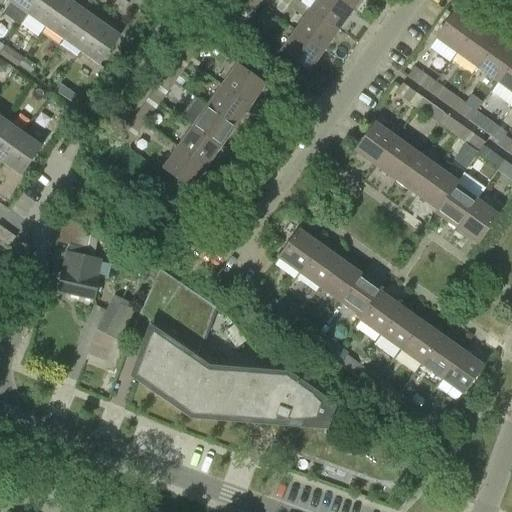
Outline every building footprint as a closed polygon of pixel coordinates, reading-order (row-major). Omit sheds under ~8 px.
[(10,0),(8,3),(27,16),(38,0),(10,0)] [(38,0),(27,16),(44,28),(64,0),(38,0)] [(67,0),(64,0),(44,28),(62,41),(83,11),(67,0)] [(122,0),(116,0),(116,1),(113,6),(122,13),(128,4),(122,0)] [(244,26),(259,5),(251,0),(247,0),(234,19),(244,26)] [(316,0),(309,11),(338,31),(353,10),(338,0),(316,0)] [(338,0),(353,10),(360,0),(338,0)] [(435,38),(444,45),(426,71),(437,79),(456,53),(476,25),(455,10),(435,38)] [(83,11),(62,41),(80,53),(100,23),(83,11)] [(294,31),(323,52),(338,31),(309,11),(294,31)] [(120,37),(100,23),(80,53),(99,66),(120,37)] [(476,25),(456,53),(477,68),(497,39),(476,25)] [(309,72),(323,52),(294,31),(280,51),(309,72)] [(194,35),(179,56),(189,63),(204,42),(194,35)] [(498,83),(511,63),(511,49),(497,39),(477,68),(498,83)] [(0,53),(0,54),(9,61),(14,53),(5,47),(0,53)] [(174,84),(189,63),(179,56),(164,77),(174,84)] [(25,58),(19,66),(30,74),(36,66),(25,58)] [(511,63),(498,83),(511,92),(511,63)] [(236,64),(221,86),(250,107),(265,85),(236,64)] [(407,78),(430,94),(437,85),(413,68),(410,74),(407,78)] [(159,104),(174,84),(164,77),(149,97),(159,104)] [(66,89),(59,84),(53,92),(61,97),(66,89)] [(395,95),(416,110),(423,100),(402,85),(399,90),(395,95)] [(437,85),(430,94),(452,110),(459,101),(437,85)] [(206,107),(235,128),(250,107),(221,86),(206,107)] [(144,125),(159,104),(149,97),(134,118),(144,125)] [(444,114),(423,100),(416,110),(437,124),(444,114)] [(459,101),(452,110),(475,127),(482,117),(459,101)] [(191,128),(220,149),(235,128),(206,107),(191,128)] [(437,124),(450,134),(457,124),(444,114),(437,124)] [(505,134),(482,117),(475,127),(490,138),(498,143),(503,137),(505,134)] [(129,146),(144,125),(134,118),(119,139),(129,146)] [(5,121),(0,128),(0,162),(2,164),(23,134),(5,121)] [(354,152),(376,167),(397,137),(375,122),(365,136),(354,152)] [(176,149),(205,169),(220,149),(191,128),(176,149)] [(42,147),(23,134),(2,164),(20,177),(42,147)] [(485,144),(471,134),(464,144),(478,154),(483,147),(485,144)] [(397,137),(376,167),(396,182),(418,152),(397,137)] [(511,157),(511,143),(503,137),(498,143),(496,147),(511,157)] [(190,190),(205,169),(176,149),(161,170),(190,190)] [(418,152),(396,182),(417,196),(438,166),(418,152)] [(504,162),(491,153),(484,163),(497,172),(504,162)] [(438,166),(417,196),(437,211),(456,185),(459,181),(438,166)] [(456,229),(477,200),(456,185),(437,211),(435,214),(456,229)] [(499,215),(477,200),(456,229),(478,244),(499,215)] [(85,257),(87,249),(81,247),(86,223),(62,218),(57,242),(69,245),(66,255),(57,292),(94,300),(98,279),(96,279),(100,260),(85,257)] [(278,258),(299,274),(320,245),(299,229),(278,258)] [(15,238),(6,231),(0,240),(9,247),(15,238)] [(320,245),(299,274),(320,289),(341,260),(320,245)] [(341,260),(320,289),(340,303),(361,274),(341,260)] [(217,309),(159,270),(138,317),(139,318),(140,316),(157,328),(150,338),(149,337),(148,339),(135,375),(192,415),(248,419),(264,431),(275,438),(294,451),(377,481),(394,482),(408,463),(411,465),(412,464),(366,432),(365,433),(367,434),(354,453),(341,448),(323,435),(332,409),(332,410),(333,409),(287,377),(208,370),(180,351),(183,346),(197,356),(214,309),(216,310),(217,309)] [(382,290),(361,274),(340,303),(361,318),(360,321),(380,293),(382,290)] [(272,313),(279,304),(257,288),(250,298),(272,313)] [(380,293),(360,321),(381,336),(401,308),(380,293)] [(285,296),(279,304),(272,313),(292,327),(298,317),(304,310),(285,296)] [(112,337),(128,306),(113,299),(98,330),(112,337)] [(401,308),(381,336),(402,352),(422,323),(401,308)] [(312,342),(319,332),(298,317),(292,327),(312,342)] [(422,323),(402,352),(422,366),(442,337),(422,323)] [(333,357),(340,347),(319,332),(312,342),(333,357)] [(442,337),(422,366),(442,381),(462,352),(442,337)] [(348,353),(340,347),(333,357),(341,363),(339,366),(352,375),(359,365),(346,356),(348,353)] [(483,367),(462,352),(442,381),(463,396),(483,367)] [(373,390),(380,380),(359,365),(352,375),(373,390)] [(393,404),(400,395),(380,380),(373,390),(393,404)] [(414,419),(421,409),(400,395),(393,404),(414,419)] [(435,434),(442,424),(421,409),(414,419),(435,434)]
